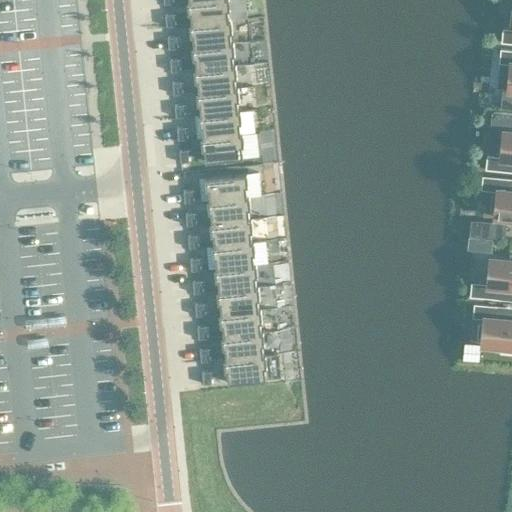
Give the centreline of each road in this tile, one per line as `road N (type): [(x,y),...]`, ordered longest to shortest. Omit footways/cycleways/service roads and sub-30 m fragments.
road 1 (residential): [(129,189),(165,511)]
road 2 (residential): [(111,0),(129,189)]
road 3 (unclassified): [(129,189),(0,201)]
